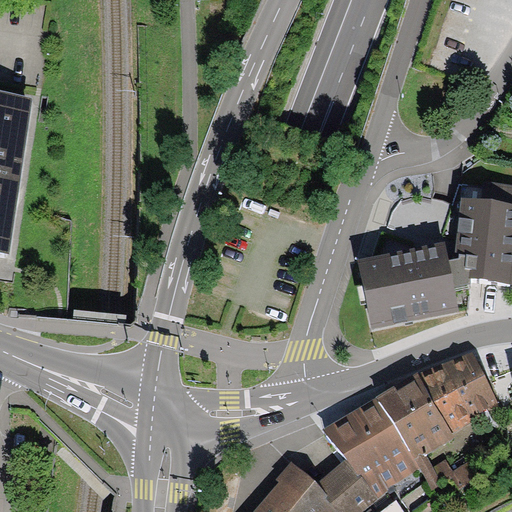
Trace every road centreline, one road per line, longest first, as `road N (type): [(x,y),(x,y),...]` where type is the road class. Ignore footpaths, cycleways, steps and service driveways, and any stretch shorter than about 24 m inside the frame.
road 1 (primary): [(283,0),(192,234),(154,409)]
road 2 (primary): [(358,0),(228,345)]
road 3 (primary): [(308,399),(307,334),(349,200),(371,158)]
road 4 (residential): [(308,399),(436,350),(511,333)]
road 5 (residential): [(371,158),(443,145),(466,128),(511,63)]
road 6 (primary): [(228,345),(165,511)]
road 7 (primary): [(206,511),(228,345)]
road 8 (primary): [(371,158),(421,0)]
road 9 (primary): [(0,348),(154,409)]
road 10 (residential): [(184,411),(246,413),(308,399)]
